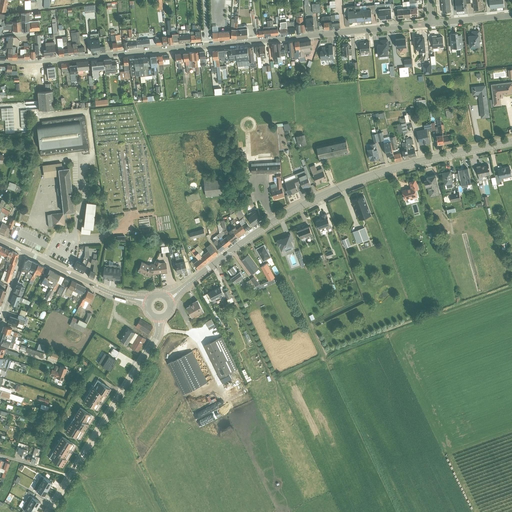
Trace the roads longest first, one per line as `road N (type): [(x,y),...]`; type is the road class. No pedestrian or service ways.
road 1 (residential): [(0,61),(432,23)]
road 2 (tertiary): [(226,253),(353,182),(511,141)]
road 3 (tertiary): [(158,333),(49,511)]
